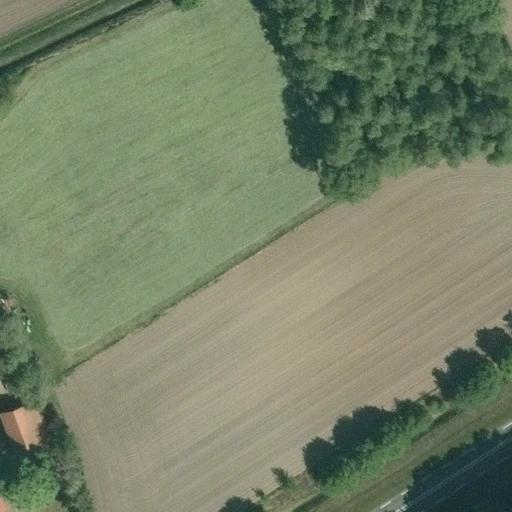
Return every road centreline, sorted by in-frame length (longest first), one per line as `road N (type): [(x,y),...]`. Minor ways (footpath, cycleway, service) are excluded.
road 1 (track): [(260,511),(511,352)]
road 2 (primary): [(396,511),(511,436)]
